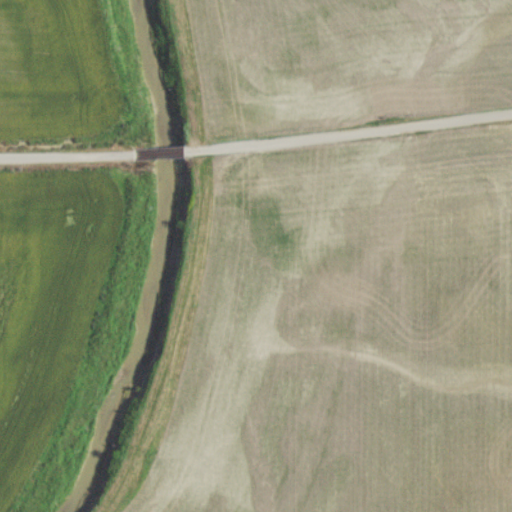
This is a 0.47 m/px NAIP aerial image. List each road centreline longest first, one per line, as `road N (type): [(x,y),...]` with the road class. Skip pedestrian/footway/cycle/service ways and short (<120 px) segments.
road 1 (residential): [(168,155),(511,121)]
road 2 (residential): [(0,159),(168,155)]
